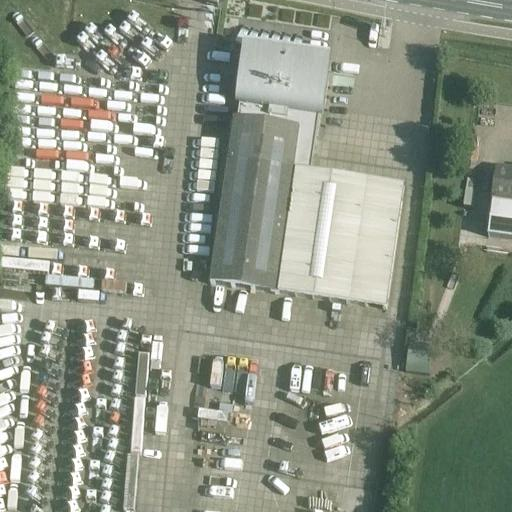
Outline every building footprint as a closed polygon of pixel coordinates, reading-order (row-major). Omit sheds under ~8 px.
[(135,63),(144,53),(121,32),(113,42),(135,63)] [(279,298),(351,307),(386,312),(404,187),(311,174),(326,65),(247,53),(237,123),(234,123),(223,205),(211,288),(279,298)] [(511,169),(497,168),(492,206),(487,236),(511,239),(511,169)] [(460,228),(458,243),(467,245),(469,229),(460,228)] [(409,349),(406,374),(429,376),(431,351),(409,349)] [(206,410),(203,428),(229,433),(232,415),(206,410)] [(265,467),(260,478),(291,494),(296,483),(265,467)]
